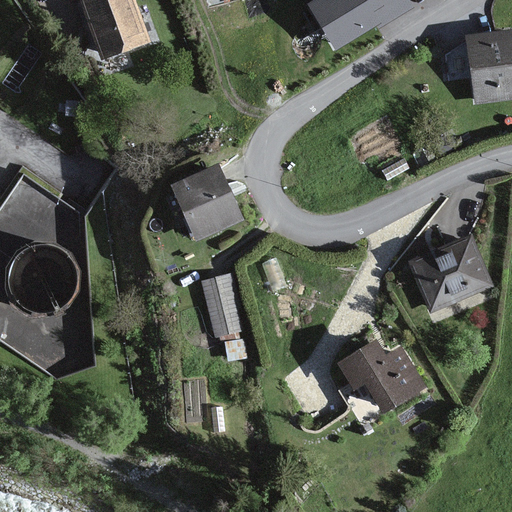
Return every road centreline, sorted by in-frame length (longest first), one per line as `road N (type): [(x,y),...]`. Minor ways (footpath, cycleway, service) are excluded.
road 1 (residential): [(459,0),(299,101),(272,128),(257,166),(262,190),(277,212),(306,226),(329,225),(511,158)]
road 2 (track): [(0,414),(116,468)]
